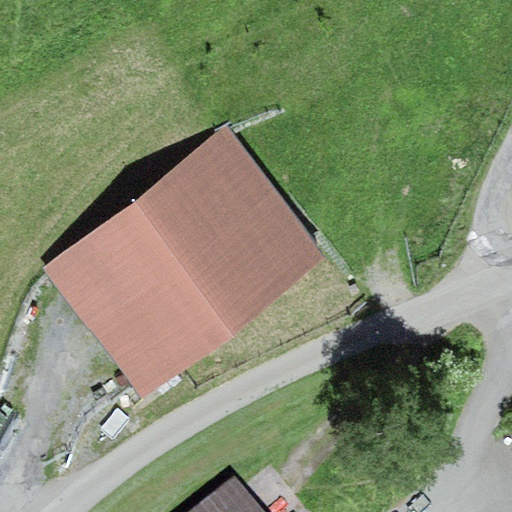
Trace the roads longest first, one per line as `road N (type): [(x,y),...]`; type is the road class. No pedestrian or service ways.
road 1 (residential): [(511,276),(331,350),(113,460),(55,511)]
road 2 (track): [(511,161),(491,214),(507,278),(488,472),(456,511)]
